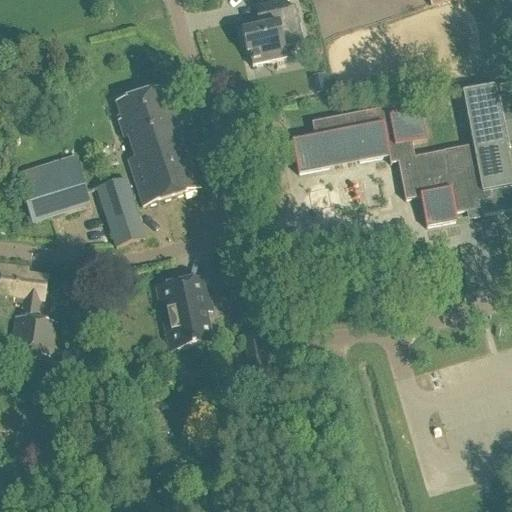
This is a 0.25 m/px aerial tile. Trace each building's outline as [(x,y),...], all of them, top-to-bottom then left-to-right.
[(284,0),(266,0),(253,3),(259,32),(241,36),(247,60),(249,60),(252,72),(286,64),(283,52),(303,48),(295,11),(287,13),(284,0)] [(426,0),(431,11),(461,0),(426,0)] [(511,90),(462,100),(477,175),(464,178),(448,181),(444,157),(413,163),(410,150),(426,147),(420,115),(397,120),(396,112),(311,129),(312,135),(314,143),(291,148),(298,180),(388,163),(390,170),(397,169),(404,207),(419,203),(425,234),(456,228),(455,219),(478,215),(481,214),(482,222),(497,219),(511,216),(511,90)] [(142,211),(143,212),(201,193),(170,98),(160,102),(158,94),(116,107),(122,125),(118,126),(124,143),(128,142),(135,162),(128,164),(143,211),(142,211)] [(16,180),(31,230),(90,211),(75,162),(16,180)] [(125,183),(96,193),(116,253),(145,243),(125,183)] [(277,225),(286,273),(296,271),(287,223),(277,225)] [(460,239),(440,241),(444,271),(464,269),(460,239)] [(21,323),(15,322),(10,354),(50,360),(55,328),(35,325),(37,309),(43,310),(48,283),(27,280),(28,274),(0,269),(0,303),(23,307),(21,323)] [(216,272),(219,297),(228,296),(225,271),(216,272)] [(212,315),(205,283),(156,294),(167,346),(168,346),(170,356),(178,354),(212,347),(206,316),(212,315)] [(258,337),(244,339),(249,371),(232,374),(236,399),(267,394),(258,337)] [(255,449),(259,469),(284,465),(281,444),(255,449)]
